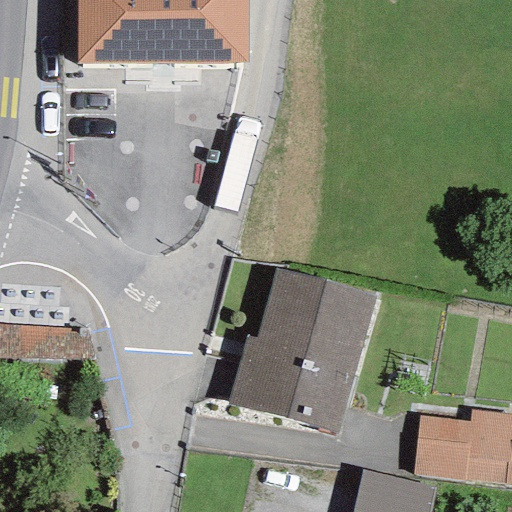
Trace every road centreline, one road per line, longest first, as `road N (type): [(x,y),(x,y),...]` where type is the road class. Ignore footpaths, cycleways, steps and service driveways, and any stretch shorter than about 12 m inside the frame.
road 1 (residential): [(165,322),(240,168),(273,0)]
road 2 (unclassified): [(0,209),(69,237),(165,322)]
road 3 (residential): [(147,511),(165,322)]
